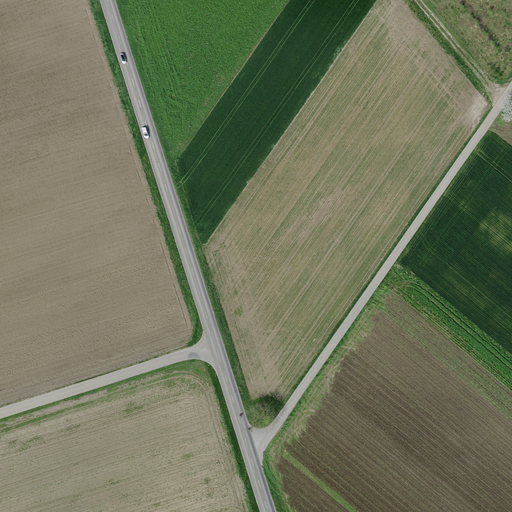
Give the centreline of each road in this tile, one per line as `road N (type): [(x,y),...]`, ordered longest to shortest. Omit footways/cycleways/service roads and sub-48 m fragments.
road 1 (track): [(511,90),(251,458)]
road 2 (tertiary): [(107,0),(216,343)]
road 3 (unclassified): [(0,412),(216,343)]
road 4 (tertiary): [(216,343),(268,511)]
road 5 (track): [(419,0),(503,102)]
